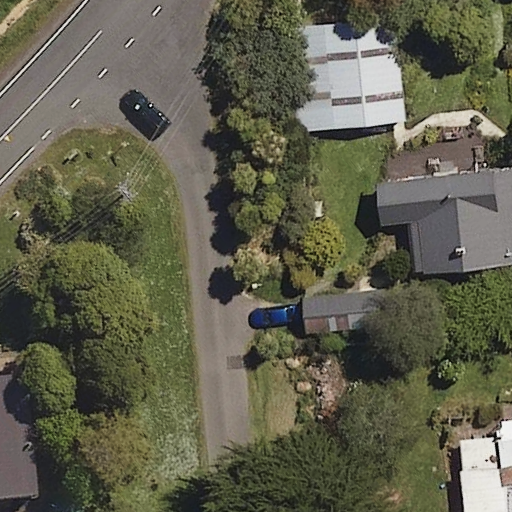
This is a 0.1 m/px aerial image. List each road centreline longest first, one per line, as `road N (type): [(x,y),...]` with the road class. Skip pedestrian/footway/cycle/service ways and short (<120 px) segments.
road 1 (residential): [(138,0),(189,108),(204,182),(236,511)]
road 2 (unclassified): [(0,139),(134,0)]
